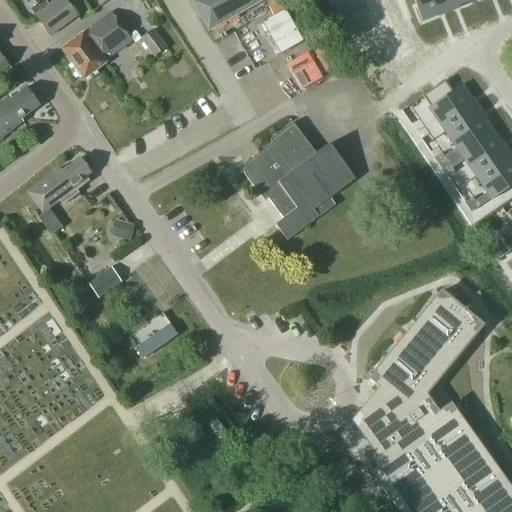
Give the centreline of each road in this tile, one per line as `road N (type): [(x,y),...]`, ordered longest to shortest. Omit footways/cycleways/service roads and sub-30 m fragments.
road 1 (residential): [(227,344),(66,126)]
road 2 (residential): [(288,425),(332,418),(342,408),(341,382),(323,359),(290,346),(227,344)]
